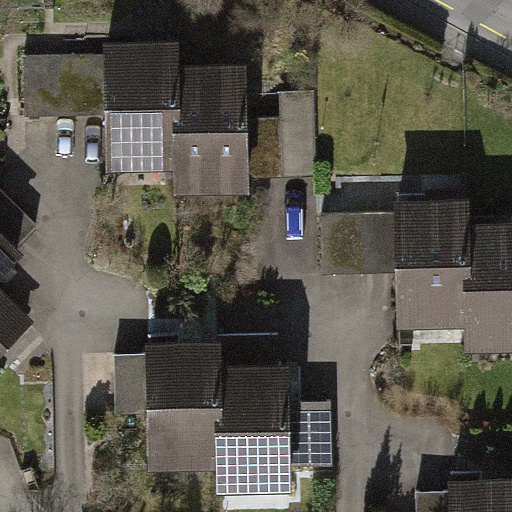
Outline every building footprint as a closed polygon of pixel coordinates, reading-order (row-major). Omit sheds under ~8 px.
[(181,36),(111,37),(111,56),(112,120),(113,170),(182,169),(181,60),(181,36)] [(111,56),(25,58),(24,121),(112,120),(111,56)] [(258,59),(181,60),(182,169),(183,192),(260,191),(260,180),(259,122),(258,59)] [(286,126),(259,122),(260,180),(322,180),(321,95),(285,95),(286,126)] [(477,200),(409,200),(409,209),(409,275),(410,334),(478,333),(477,225),(477,200)] [(409,209),(323,209),(324,275),(409,275),(409,209)] [(511,224),(477,225),(478,333),(478,351),(511,350),(511,224)] [(0,225),(0,370),(40,329),(0,291),(33,257),(0,225)] [(192,331),(157,332),(160,473),(229,472),(226,338),(192,339),(192,331)] [(282,337),(226,338),(229,472),(230,498),(301,497),(298,361),(282,361),(282,337)] [(511,511),(511,478),(457,479),(457,511),(511,511)]
